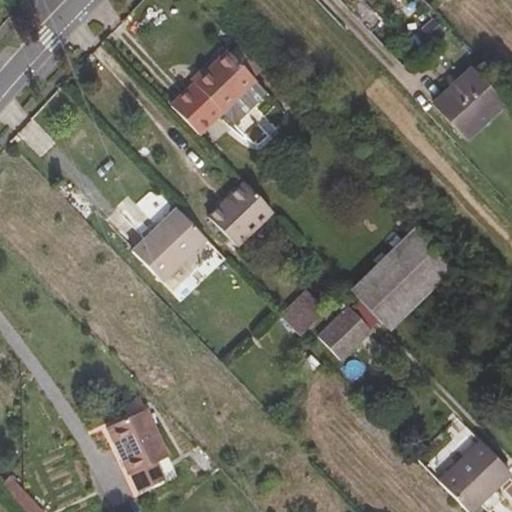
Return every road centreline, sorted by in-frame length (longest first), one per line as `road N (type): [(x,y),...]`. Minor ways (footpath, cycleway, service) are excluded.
road 1 (unknown): [(0,317),(69,411),(118,498)]
road 2 (residential): [(0,92),(85,0)]
